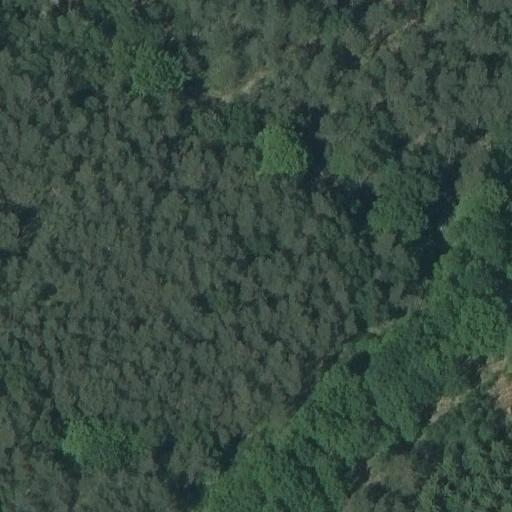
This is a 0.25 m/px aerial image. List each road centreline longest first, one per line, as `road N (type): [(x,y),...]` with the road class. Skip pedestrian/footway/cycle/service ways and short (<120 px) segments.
road 1 (track): [(511,296),(47,0)]
road 2 (unclassified): [(278,511),(511,293)]
road 3 (track): [(400,0),(218,111)]
